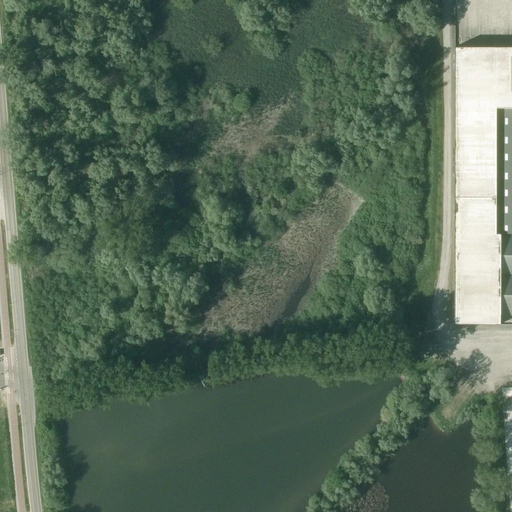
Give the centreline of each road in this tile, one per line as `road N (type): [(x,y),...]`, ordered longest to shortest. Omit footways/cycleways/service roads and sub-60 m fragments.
road 1 (tertiary): [(22,365),(7,192)]
road 2 (tertiary): [(35,511),(22,365)]
